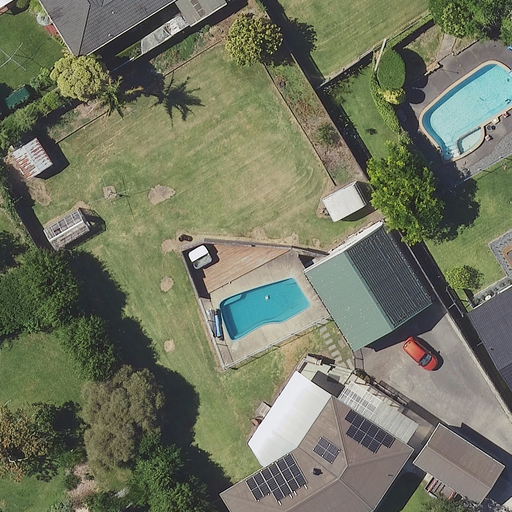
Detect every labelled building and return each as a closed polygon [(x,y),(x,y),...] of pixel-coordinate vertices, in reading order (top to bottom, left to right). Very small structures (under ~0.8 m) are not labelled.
[(46,0),(84,59),(175,0),(46,0)] [(55,165),(38,133),(12,147),(29,178),(55,165)] [(440,303),(395,231),(319,279),(364,351),(440,303)] [(511,295),(482,315),(511,363),(511,295)] [(420,453),(345,398),(316,441),(233,495),(244,511),(364,511),(386,497),(420,453)] [(510,470),(455,429),(430,463),(485,504),(510,470)] [(105,511),(96,497),(70,511),(105,511)]
